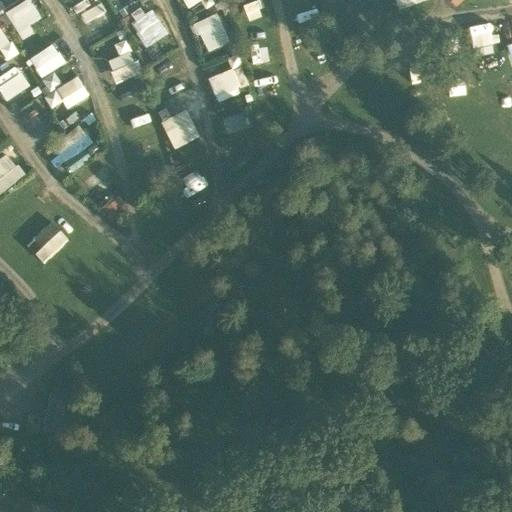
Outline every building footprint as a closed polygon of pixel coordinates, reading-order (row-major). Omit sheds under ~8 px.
[(20,36),(44,21),(30,0),(24,0),(5,12),(20,36)] [(181,0),(187,8),(201,0),(181,0)] [(295,0),(301,19),(318,14),(313,0),(295,0)] [(395,0),(397,8),(428,0),(395,0)] [(79,16),(91,33),(111,18),(99,2),(79,16)] [(142,47),(166,37),(152,6),(129,16),(142,47)] [(190,23),(193,35),(202,33),(206,50),(226,44),(218,15),(190,23)] [(0,50),(6,60),(16,54),(0,30),(0,50)] [(52,43),(28,59),(41,78),(65,63),(52,43)] [(115,82),(139,73),(129,47),(105,57),(115,82)] [(14,65),(0,76),(0,91),(8,101),(29,85),(14,65)] [(207,78),(217,102),(241,93),(231,69),(207,78)] [(78,76),(51,91),(62,111),(89,96),(78,76)] [(161,121),(174,149),(199,137),(186,109),(161,121)] [(70,169),(87,158),(82,150),(92,143),(80,125),(53,143),(70,169)] [(135,148),(141,166),(158,160),(152,142),(135,148)] [(5,152),(0,155),(0,192),(24,174),(5,152)] [(89,188),(100,197),(115,180),(104,171),(89,188)] [(110,219),(124,208),(115,198),(102,210),(110,219)] [(25,245),(43,264),(68,239),(50,220),(25,245)] [(42,430),(58,433),(66,394),(50,390),(42,430)]
